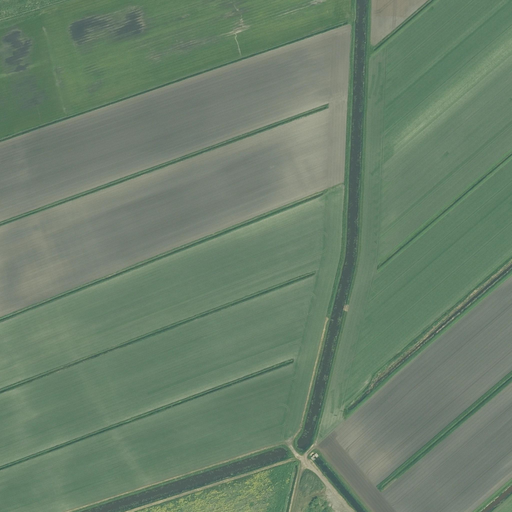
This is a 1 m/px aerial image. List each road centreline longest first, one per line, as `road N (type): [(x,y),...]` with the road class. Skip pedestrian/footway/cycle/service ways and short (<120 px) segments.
road 1 (track): [(370,0),(356,265),(315,443),(299,456)]
road 2 (track): [(128,511),(299,456)]
